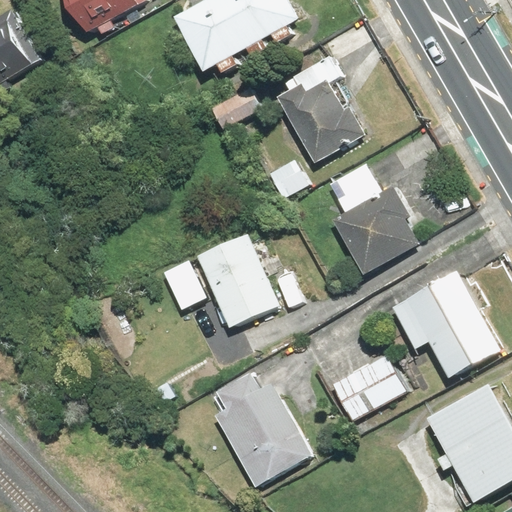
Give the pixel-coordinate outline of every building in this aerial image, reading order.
[(79,0),(96,30),(150,0),(79,0)] [(256,58),(272,50),(268,42),(275,37),(280,45),(298,35),(292,24),(301,19),(290,0),(210,0),(177,19),(208,75),(222,68),(226,75),(243,66),(239,58),(252,51),(256,58)] [(26,5),(0,19),(0,90),(56,59),(26,5)] [(332,48),(253,92),(301,177),(380,133),(332,48)] [(422,133),(333,183),(383,271),(471,221),(422,133)] [(258,227),(211,249),(245,325),(292,303),(258,227)] [(511,332),(472,264),(405,303),(432,349),(442,343),(464,379),(511,351),(511,332)] [(399,347),(344,378),(367,419),(422,388),(399,347)] [(277,364),(224,395),(277,486),(331,455),(277,364)] [(511,386),(505,376),(441,413),(493,501),(511,490),(511,386)]
